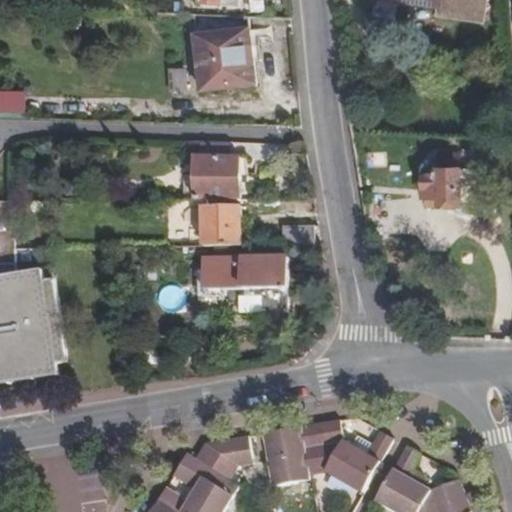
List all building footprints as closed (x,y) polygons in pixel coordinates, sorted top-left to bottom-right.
[(441,12),(484,19),(487,0),(407,0),(442,5),(441,12)] [(238,81),(239,87),(261,84),(254,30),(202,37),(209,86),(238,81)] [(188,68),(171,68),(172,93),(189,92),(188,68)] [(209,92),(239,87),(238,81),(209,86),(209,92)] [(0,113),(29,113),(29,90),(0,90),(0,113)] [(209,157),(239,158),(239,145),(209,144),(209,157)] [(239,158),(209,157),(195,157),(196,202),(243,202),(242,158),(239,158)] [(463,205),(463,169),(439,169),(439,166),(425,166),(426,197),(443,197),(442,205),(446,205),(446,208),(461,208),(461,205),(463,205)] [(0,388),(57,379),(56,367),(66,365),(54,283),(59,282),(54,251),(34,252),(33,204),(0,204),(0,388)] [(244,247),(243,207),(206,207),(206,249),(244,247)] [(315,246),(314,228),(286,228),(287,247),(315,246)] [(206,270),(207,296),(207,298),(266,297),(267,314),(291,314),(289,260),(206,261),(206,270)] [(388,462),(402,439),(388,431),(374,456),(351,443),(347,419),(309,426),(316,473),(336,469),(372,491),(382,473),(388,462)] [(316,473),(309,426),(274,432),(283,482),(318,481),(316,473)] [(203,456),(237,478),(247,463),(260,462),(256,435),(212,443),(203,456)] [(474,511),(477,511),(464,476),(437,487),(418,477),(430,456),(415,447),(402,470),(395,481),(386,499),(408,511),(474,511)] [(166,498),(188,511),(230,511),(247,484),(237,478),(203,456),(194,451),(181,473),(205,487),(196,501),(172,487),(166,498)] [(395,481),(402,470),(394,465),(388,462),(382,473),(388,477),(395,481)] [(188,511),(166,498),(156,511),(188,511)]
